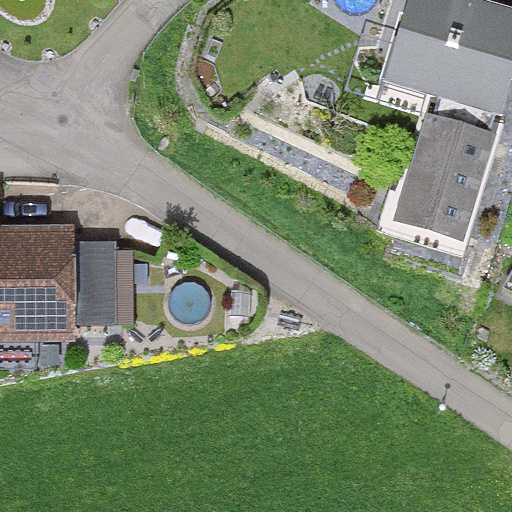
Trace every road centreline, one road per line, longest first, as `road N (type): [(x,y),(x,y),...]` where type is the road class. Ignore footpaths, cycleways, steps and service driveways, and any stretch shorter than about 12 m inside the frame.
road 1 (residential): [(61,117),(511,419)]
road 2 (residential): [(61,117),(158,0)]
